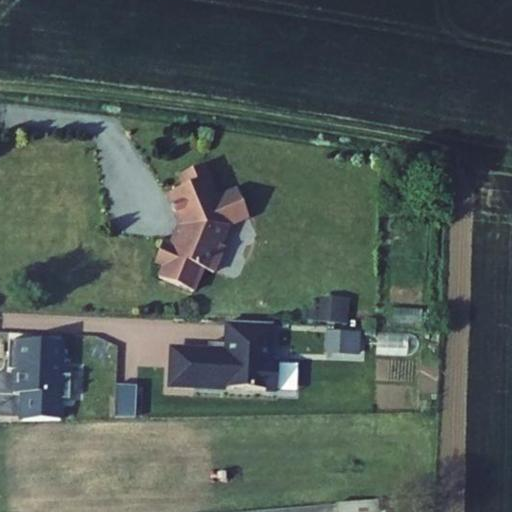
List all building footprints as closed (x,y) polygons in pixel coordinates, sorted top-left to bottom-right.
[(154,266),(162,270),(158,282),(192,296),(202,273),(212,277),(223,251),(220,249),(228,230),(247,221),(236,194),(216,202),(202,169),(177,180),(182,191),(166,198),(179,230),(171,249),(162,246),(154,266)] [(318,296),(316,322),(348,324),(349,298),(318,296)] [(216,391),(216,389),(299,393),(300,366),(291,365),(293,326),(251,324),(250,354),(195,351),(194,390),(216,391)] [(361,355),(361,332),(326,331),(325,354),(361,355)] [(38,385),(68,386),(68,390),(93,391),(94,367),(84,366),(86,338),(33,336),(32,353),(39,354),(38,385)] [(115,385),(114,417),(134,417),(135,385),(115,385)] [(360,511),(402,511),(401,501),(360,504),(360,511)]
